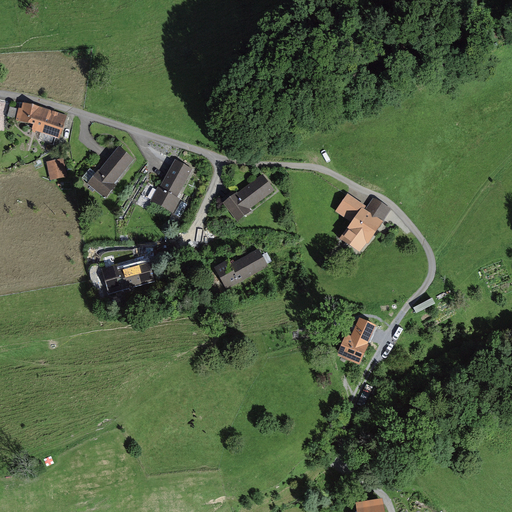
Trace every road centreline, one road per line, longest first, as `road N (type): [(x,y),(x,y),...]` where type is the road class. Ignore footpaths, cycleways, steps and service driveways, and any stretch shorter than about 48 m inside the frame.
road 1 (track): [(213,157),(336,175),(390,202),(428,248),(431,275),(367,372),(343,437),(350,468),(392,511)]
road 2 (track): [(0,93),(213,157),(219,175),(192,240)]
